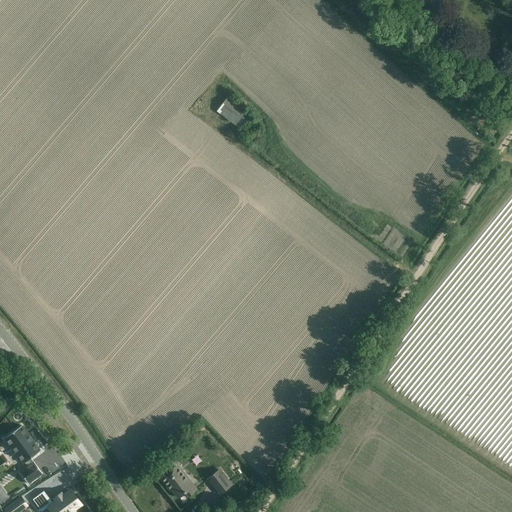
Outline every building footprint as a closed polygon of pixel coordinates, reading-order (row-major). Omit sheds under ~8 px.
[(216,112),(241,130),(253,113),(229,95),(216,112)] [(22,426),(5,438),(23,464),(25,463),(28,467),(20,473),(29,484),(43,474),(34,462),(31,464),(28,460),(40,451),(22,426)] [(176,467),(168,473),(161,479),(167,487),(168,486),(178,498),(185,493),(187,496),(194,491),(196,490),(187,478),(185,480),(176,467)] [(210,480),(216,487),(222,495),(233,486),(221,471),(210,480)] [(44,491),(33,500),(42,511),(46,511),(51,509),(53,511),(72,511),(81,506),(70,490),(63,495),(62,494),(54,500),(55,501),(53,503),(50,500),(45,494),(45,493),(44,491)] [(21,498),(5,510),(6,511),(18,511),(27,506),(21,498)]
